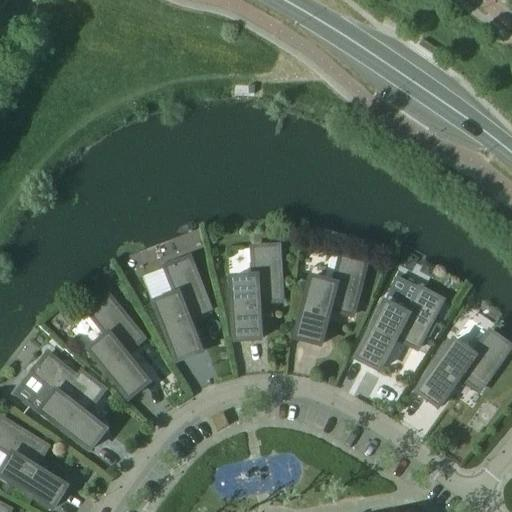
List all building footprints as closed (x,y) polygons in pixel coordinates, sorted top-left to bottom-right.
[(234,93),(234,97),(253,97),(254,86),(235,86),(234,86),(234,93)] [(232,342),(258,341),(256,304),(280,302),(277,248),(251,249),(253,278),(229,279),(232,342)] [(351,317),(365,264),(340,257),(332,285),(309,279),(293,340),(319,347),(328,311),(351,317)] [(175,363),(199,354),(186,319),(208,310),(188,259),(164,269),(175,296),(152,304),(175,363)] [(416,350),(441,302),(418,290),(405,315),(383,304),(354,360),(377,372),(394,339),(416,350)] [(127,401),(147,384),(124,355),(142,340),(108,298),(87,314),(106,336),(87,352),(127,401)] [(477,393),(509,348),(488,333),(471,356),(452,342),(415,394),(436,409),(458,379),(477,393)] [(103,391),(80,373),(76,379),(46,356),(30,376),(53,394),(38,413),(88,452),(104,432),(84,416),(103,391)] [(219,417),(218,430),(227,426),(221,416),(219,417)] [(216,431),(218,430),(219,417),(211,421),(216,431)] [(0,478),(51,511),(65,488),(33,469),(46,448),(0,419),(0,450),(10,457),(0,472),(0,478)]
